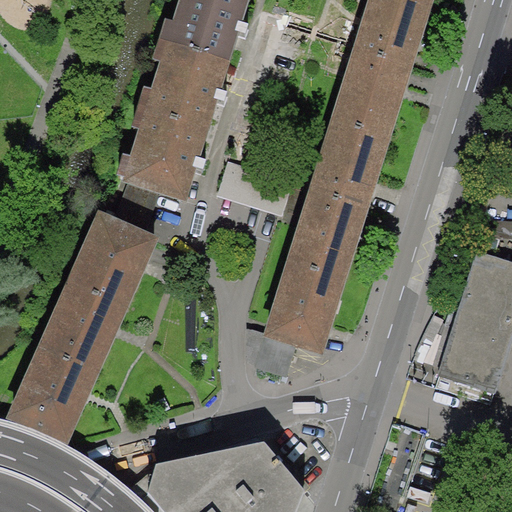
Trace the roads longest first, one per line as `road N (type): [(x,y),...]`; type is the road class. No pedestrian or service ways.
road 1 (tertiary): [(368,396),(493,0)]
road 2 (unknown): [(128,210),(204,246),(208,193),(266,37)]
road 3 (residential): [(111,465),(303,406),(368,396)]
road 4 (motorway): [(120,511),(60,468),(0,444)]
road 5 (tertiary): [(333,511),(368,396)]
